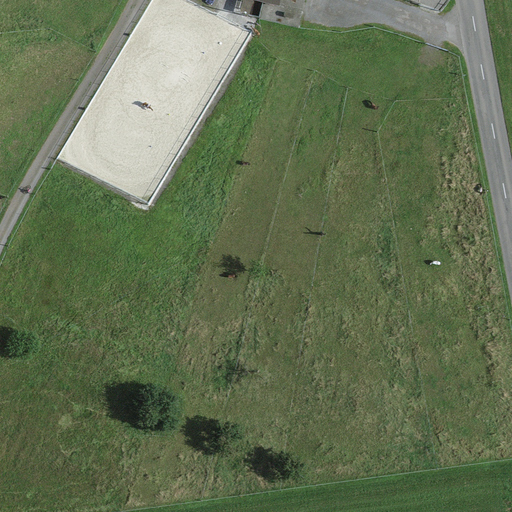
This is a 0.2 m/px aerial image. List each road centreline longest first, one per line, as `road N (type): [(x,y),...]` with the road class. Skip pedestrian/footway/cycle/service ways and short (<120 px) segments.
road 1 (track): [(135,0),(25,171),(0,242)]
road 2 (tertiary): [(470,0),(511,230)]
